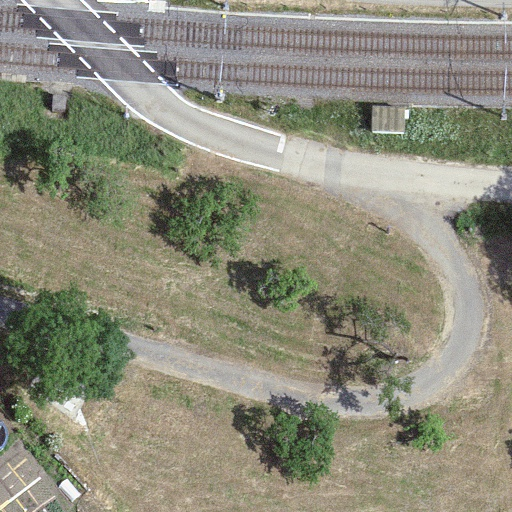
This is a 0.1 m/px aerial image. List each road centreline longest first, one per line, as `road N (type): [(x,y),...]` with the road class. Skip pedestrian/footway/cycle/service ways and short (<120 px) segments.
road 1 (unclassified): [(56,0),(170,112),(318,165)]
road 2 (unclassified): [(511,184),(318,165)]
